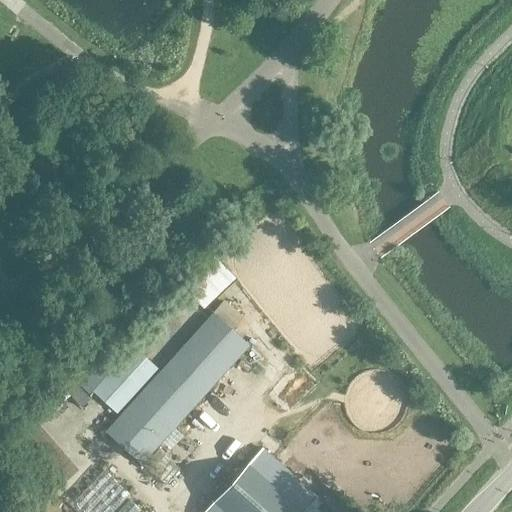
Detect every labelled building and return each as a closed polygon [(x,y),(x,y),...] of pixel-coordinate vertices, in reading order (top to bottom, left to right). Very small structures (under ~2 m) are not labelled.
[(497,98),(503,127),(488,129),(494,178),(508,176),(502,198),(505,199),(511,181),(511,132),(510,132),(509,125),(499,97),(497,98)] [(219,259),(207,273),(223,288),(236,274),(219,259)] [(214,314),(142,393),(106,433),(142,465),(250,346),(214,314)] [(117,413),(160,366),(134,342),(116,361),(104,350),(79,379),(117,413)] [(303,511),(316,498),(262,450),(206,511),(303,511)] [(76,511),(113,511),(130,494),(105,471),(71,507),(76,511)] [(138,511),(140,511),(130,501),(119,511),(138,511)]
